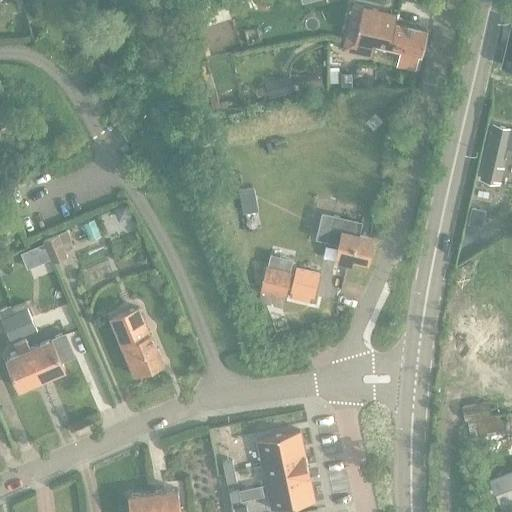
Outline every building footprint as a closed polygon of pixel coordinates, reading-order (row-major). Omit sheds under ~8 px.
[(224,0),(210,0),(197,5),(206,25),(231,15),(224,0)] [(361,5),(353,40),(372,44),(386,47),(385,47),(398,50),(395,64),(413,68),(416,54),(418,55),(424,30),(392,23),(394,13),(362,6),(361,5)] [(511,22),(501,65),(511,67),(511,22)] [(115,59),(101,62),(104,74),(117,72),(115,59)] [(207,59),(199,61),(201,73),(209,71),(207,59)] [(351,72),(339,72),(340,86),(351,86),(351,72)] [(287,77),(278,80),(282,94),(292,92),(287,77)] [(511,127),(492,123),(478,179),(499,184),(508,149),(511,150),(511,127)] [(125,203),(112,209),(116,218),(121,220),(130,216),(125,203)] [(472,206),(469,220),(482,223),(485,209),(472,206)] [(11,213),(1,217),(5,227),(15,223),(11,213)] [(333,214),(326,239),(338,242),(333,260),(349,264),(351,258),(366,261),(372,238),(358,234),(362,221),(333,214)] [(93,219),(82,224),(89,240),(100,235),(93,219)] [(43,240),(52,261),(67,255),(65,250),(74,247),(66,229),(57,232),(58,234),(43,240)] [(265,265),(259,292),(284,296),(290,271),(265,265)] [(295,267),(290,291),(313,296),(318,273),(295,267)] [(42,379),(29,348),(24,337),(37,332),(24,301),(11,306),(10,304),(0,307),(0,316),(11,343),(13,342),(17,353),(5,358),(19,389),(42,379)] [(110,317),(133,375),(162,363),(150,333),(148,334),(137,307),(110,317)] [(506,327),(474,323),(468,375),(501,379),(505,345),(511,345),(511,315),(507,315),(506,327)] [(51,339),(29,348),(42,379),(64,369),(61,361),(74,355),(64,333),(51,339)] [(462,405),(465,419),(469,419),(471,436),(511,430),(507,411),(491,414),(489,400),(462,405)] [(305,455),(299,430),(256,439),(262,464),(305,455)] [(309,474),(305,455),(262,464),(266,483),(309,474)] [(511,472),(490,483),(495,494),(511,486),(511,472)] [(314,499),(309,474),(266,483),(271,509),(314,499)] [(177,511),(175,489),(151,492),(152,511),(177,511)] [(152,511),(151,492),(125,495),(127,511),(152,511)]
